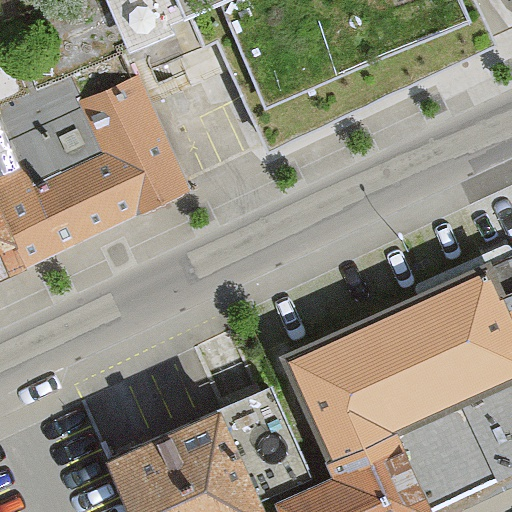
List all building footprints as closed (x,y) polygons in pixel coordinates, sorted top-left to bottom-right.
[(0,0),(0,10),(0,0),(110,0),(128,42),(131,48),(139,67),(218,32),(266,144),(479,51),(497,43),(478,0),(0,0)] [(24,160),(0,170),(0,206),(21,255),(188,180),(139,73),(78,101),(101,153),(34,183),(24,160)] [(101,153),(78,101),(67,75),(37,89),(0,105),(0,170),(24,160),(34,183),(101,153)] [(0,263),(21,255),(0,206),(0,263)] [(511,253),(482,267),(511,333),(511,253)] [(511,333),(482,267),(283,355),(336,474),(315,483),(276,501),(280,511),(425,511),(432,509),(511,473),(511,333)] [(261,392),(222,410),(265,506),(276,501),(315,483),(272,388),(261,392)] [(127,453),(114,459),(137,511),(251,511),(265,506),(222,410),(127,453)]
